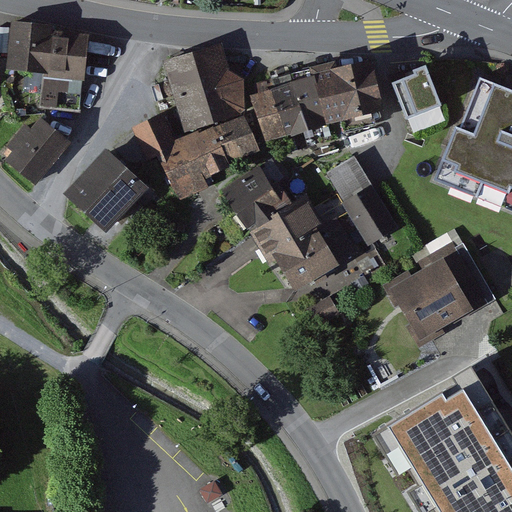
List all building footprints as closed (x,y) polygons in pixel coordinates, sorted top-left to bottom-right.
[(88,37),(18,29),(13,73),(82,82),(88,37)] [(222,50),(166,65),(186,134),(245,115),(243,82),(229,72),(222,50)] [(314,76),(252,97),(266,142),(328,124),(383,109),(373,63),(314,76)] [(441,106),(425,66),(413,71),(415,75),(393,84),(407,120),(441,106)] [(511,94),(482,81),(440,176),(511,208),(511,94)] [(258,150),(244,119),(176,142),(162,114),(134,129),(148,161),(157,156),(180,199),(208,188),(205,180),(258,150)] [(68,144),(45,120),(12,151),(35,175),(68,144)] [(145,189),(105,152),(66,193),(105,230),(145,189)] [(397,227),(354,158),(327,175),(369,244),(397,227)] [(278,196),(258,166),(221,192),(251,232),(291,203),(284,192),(278,196)] [(304,197),(249,235),(257,246),(269,264),(275,261),(295,292),(339,266),(316,227),(320,225),(304,197)] [(451,244),(419,263),(423,270),(410,278),(407,273),(385,286),(396,305),(400,303),(412,324),(406,328),(420,351),(447,335),(444,331),(495,301),(463,245),(454,250),(451,244)] [(340,315),(330,298),(307,311),(317,328),(340,315)] [(457,385),(371,436),(417,511),(511,511),(511,431),(472,365),(452,377),(457,385)]
